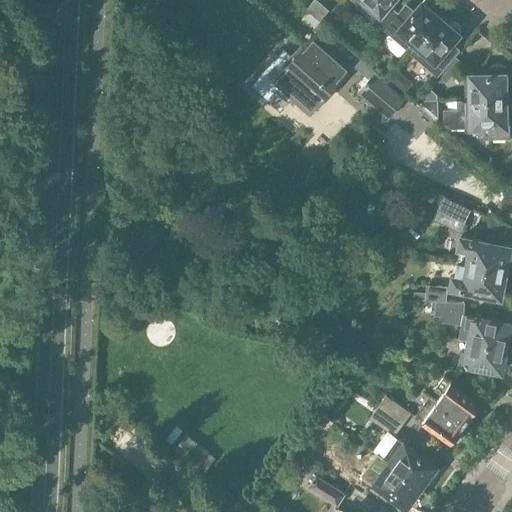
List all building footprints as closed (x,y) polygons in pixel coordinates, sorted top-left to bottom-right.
[(359,0),(356,4),(355,5),(383,29),(397,12),(388,4),(391,0),(359,0)] [(406,2),(397,12),(383,29),(410,52),(441,17),(432,10),(434,7),(433,3),(429,0),(424,0),(415,11),(406,2)] [(298,15),(302,17),(308,10),(305,7),(298,15)] [(313,28),(319,21),(320,20),(308,10),(302,17),(313,28)] [(454,56),(460,49),(451,42),(460,31),(460,26),(455,22),(451,22),(449,24),(441,17),(410,52),(437,76),(433,80),(434,81),(445,80),(446,81),(462,63),(454,56)] [(310,115),(311,114),(308,111),(329,87),(332,90),(332,89),(330,86),(351,62),(354,65),(355,64),(317,30),(316,31),(319,34),(305,49),(297,58),(294,55),(293,56),(297,59),(276,82),(273,79),(272,80),(310,115)] [(366,46),(360,41),(353,50),(358,55),(366,46)] [(375,71),(386,80),(395,69),(381,58),(372,68),(375,71)] [(471,100),(506,99),(506,88),(508,85),(508,80),(505,77),(505,74),(504,74),(504,67),(501,63),(493,63),(489,67),(489,74),(470,74),(471,100)] [(394,70),(386,80),(403,93),(411,83),(394,70)] [(405,99),(374,72),(373,72),(377,76),(375,79),(371,75),(358,90),(389,117),(390,117),(387,114),(394,105),(397,108),(398,108),(394,105),(401,97),(404,100),(405,99)] [(506,110),(506,100),(506,99),(471,100),(447,100),(447,109),(444,109),(444,122),(450,127),(489,126),(490,137),(509,137),(509,113),(506,110)] [(417,100),(416,102),(431,115),(430,100),(417,100)] [(438,209),(465,221),(471,209),(444,196),(438,209)] [(458,262),(508,273),(507,270),(510,268),(511,262),(509,258),(511,247),(461,236),(459,248),(460,248),(458,262)] [(507,284),(508,278),(506,275),(508,273),(458,262),(455,276),(453,276),(451,287),(501,297),(504,286),(507,284)] [(413,299),(426,300),(435,300),(446,301),(447,286),(427,285),(427,292),(414,291),(413,299)] [(472,327),(470,340),(506,347),(508,338),(511,334),(511,325),(510,323),(463,314),(464,302),(446,301),(435,300),(434,315),(441,315),(440,321),(472,327)] [(366,340),(395,350),(399,338),(370,328),(366,340)] [(506,347),(470,340),(467,353),(461,352),(459,363),(502,371),(506,368),(508,360),(504,356),(506,347)] [(354,363),(356,364),(367,371),(375,359),(362,351),(354,363)] [(439,363),(450,367),(454,356),(443,352),(439,363)] [(436,401),(465,422),(472,412),(476,412),(479,408),(477,404),(479,402),(444,376),(434,389),(441,394),(436,401)] [(386,395),(377,406),(402,424),(411,413),(386,395)] [(465,422),(436,401),(431,408),(424,403),(415,416),(451,442),(452,439),(456,440),(459,435),(458,431),(465,422)] [(394,436),(402,424),(377,406),(369,418),(394,436)] [(319,413),(312,424),(320,429),(327,419),(319,413)] [(215,457),(186,433),(173,449),(202,473),(215,457)] [(383,457),(421,485),(427,477),(430,476),(433,471),(433,468),(435,465),(398,438),(383,457)] [(414,495),(416,491),(421,485),(383,457),(378,464),(371,459),(365,466),(348,453),(342,455),(339,460),(330,453),(323,462),(355,486),(362,476),(375,486),(377,483),(406,505),(407,503),(410,502),(414,497),(414,495)] [(308,488),(336,506),(345,494),(316,475),(308,488)]
